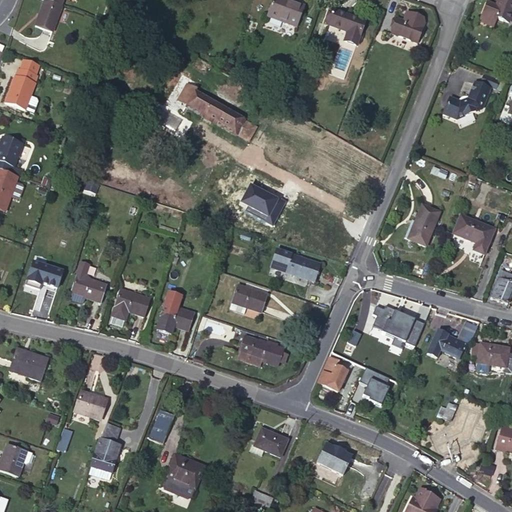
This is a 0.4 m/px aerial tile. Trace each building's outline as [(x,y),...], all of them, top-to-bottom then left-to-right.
[(301,7),(282,0),(272,0),(266,18),(294,28),(301,7)] [(486,3),(481,16),(491,19),(492,17),(496,19),(507,23),(511,10),(511,0),(498,0),(496,7),(486,3)] [(51,34),(61,8),(60,7),(43,1),(33,27),(51,34)] [(363,23),(331,12),(326,25),(346,33),(343,42),(354,46),(363,23)] [(491,19),(481,16),(478,23),(492,28),(496,19),(492,17),(491,19)] [(421,30),(393,19),(387,34),(416,45),(421,30)] [(265,27),(276,31),(278,25),(267,21),(265,27)] [(37,67),(22,62),(18,71),(34,77),(37,67)] [(18,71),(16,71),(4,104),(24,112),(29,98),(37,78),(34,77),(18,71)] [(498,83),(482,77),(479,85),(494,91),(498,83)] [(488,91),(473,84),(467,101),(458,104),(448,100),(441,116),(454,122),(480,111),(488,91)] [(192,92),(193,90),(186,85),(177,101),(247,141),(254,129),(199,97),(192,92)] [(35,100),(29,98),(24,112),(32,115),(36,103),(35,100)] [(290,116),(276,108),(270,120),(283,127),(290,116)] [(0,141),(0,171),(10,176),(21,146),(1,139),(0,141)] [(367,175),(375,162),(353,148),(344,162),(367,175)] [(15,184),(17,178),(10,176),(0,171),(0,212),(4,214),(10,198),(15,184)] [(15,184),(10,198),(16,201),(19,199),(23,189),(22,186),(15,184)] [(93,189),(81,185),(78,194),(90,198),(93,189)] [(438,213),(420,207),(407,241),(425,248),(438,213)] [(492,232),(459,218),(452,236),(475,245),(473,252),(482,256),(492,232)] [(275,253),(270,270),(313,284),(319,267),(301,261),(300,262),(296,261),(297,260),(275,253)] [(61,273),(32,263),(27,280),(56,290),(61,273)] [(70,295),(84,299),(98,304),(104,287),(84,279),(88,266),(80,263),(76,277),(70,295)] [(511,277),(500,273),(497,281),(511,287),(511,277)] [(511,290),(511,287),(497,281),(490,300),(506,306),(511,290)] [(237,288),(231,305),(246,310),(259,314),(265,297),(237,288)] [(148,301),(119,291),(110,317),(124,322),(127,314),(142,319),(148,301)] [(84,299),(70,295),(69,300),(82,305),(84,299)] [(231,305),(228,312),(243,317),(246,310),(231,305)] [(192,315),(163,306),(157,323),(160,324),(173,328),(187,333),(192,315)] [(465,354),(476,329),(464,323),(460,333),(465,335),(462,343),(465,344),(462,352),(465,354)] [(173,328),(160,324),(157,331),(171,335),(173,328)] [(361,335),(352,331),(347,344),(356,348),(361,335)] [(465,344),(462,343),(456,341),(436,332),(426,356),(437,360),(440,353),(458,360),(462,352),(465,344)] [(465,335),(460,333),(456,341),(462,343),(465,335)] [(244,338),(238,355),(246,358),(259,362),(276,367),(277,363),(280,354),(281,351),(244,338)] [(511,353),(507,353),(508,349),(480,345),(479,346),(473,345),(471,360),(477,361),(477,364),(489,366),(504,369),(504,373),(511,375),(511,372),(511,353)] [(304,353),(293,349),(291,357),(302,360),(304,353)] [(47,361),(15,351),(8,373),(39,384),(47,361)] [(246,358),(238,355),(236,361),(244,363),(246,358)] [(246,358),(244,363),(257,367),(259,362),(246,358)] [(337,362),(328,358),(317,384),(336,393),(346,373),(335,368),(337,362)] [(489,366),(477,365),(477,371),(488,373),(489,366)] [(105,401),(80,394),(73,414),(99,422),(105,401)] [(447,405),(442,403),(435,418),(441,420),(447,405)] [(455,408),(447,405),(441,420),(449,423),(455,408)] [(174,418),(159,412),(148,440),(162,446),(174,418)] [(119,427),(107,423),(103,433),(115,437),(119,427)] [(511,430),(502,428),(494,452),(504,454),(504,452),(511,454),(511,430)] [(260,430),(253,448),(265,453),(279,459),(286,441),(260,430)] [(66,454),(72,433),(63,431),(58,451),(66,454)] [(115,437),(103,433),(100,442),(105,443),(112,446),(115,437)] [(105,443),(100,442),(95,456),(99,458),(105,443)] [(120,449),(112,446),(105,443),(99,458),(114,463),(120,449)] [(343,451),(332,445),(331,447),(323,443),(313,463),(341,476),(351,457),(342,453),(343,451)] [(28,465),(31,456),(26,454),(6,447),(0,463),(0,473),(17,479),(20,470),(19,470),(21,464),(25,466),(28,465)] [(262,459),(265,453),(253,448),(251,447),(248,453),(262,459)] [(99,458),(95,456),(90,468),(109,475),(114,463),(99,458)] [(204,468),(174,456),(164,480),(168,481),(164,491),(183,499),(187,489),(193,491),(194,492),(204,468)] [(493,468),(481,464),(478,474),(490,477),(493,468)] [(90,468),(87,476),(106,482),(109,475),(90,468)] [(187,489),(183,499),(187,501),(192,498),(193,491),(187,489)] [(414,500),(412,499),(405,511),(434,511),(436,510),(434,510),(439,500),(437,499),(432,501),(427,498),(429,494),(419,489),(414,500)] [(266,511),(271,500),(254,493),(248,507),(261,511),(266,511)]
